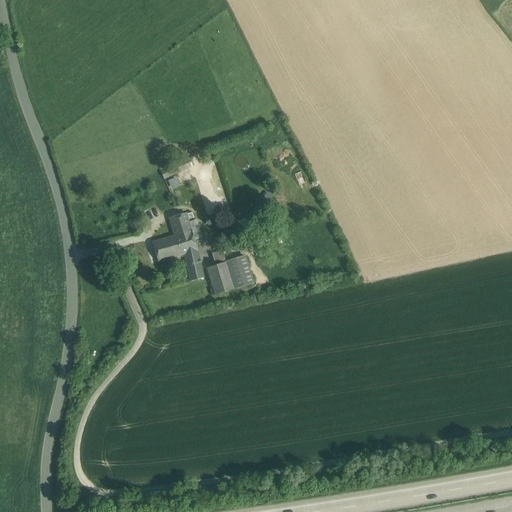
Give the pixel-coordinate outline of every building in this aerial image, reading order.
[(167,162),(159,166),(161,172),(170,168),(167,162)] [(170,168),(161,172),(164,179),(186,169),(183,162),(170,168)] [(198,251),(186,213),(169,219),(174,236),(152,242),(158,262),(184,255),(185,255),(198,251)] [(198,251),(185,255),(191,282),(204,278),(198,251)] [(222,251),(212,254),(216,265),(226,262),(222,251)] [(247,256),(226,262),(234,289),(255,283),(249,263),(247,256)] [(216,265),(207,268),(216,295),(234,289),(226,262),(216,265)]
